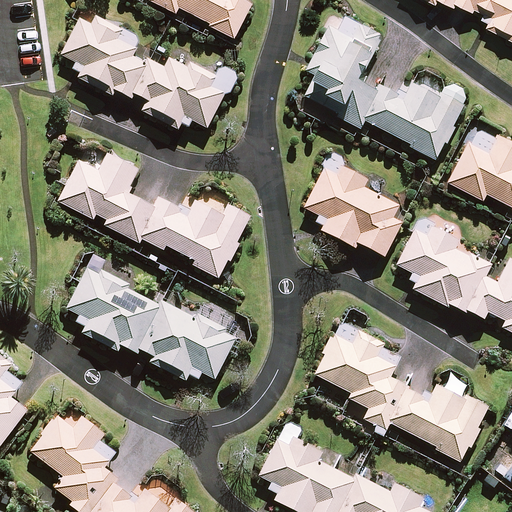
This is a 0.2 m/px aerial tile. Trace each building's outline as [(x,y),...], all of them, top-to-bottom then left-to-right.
[(152,0),(176,13),(180,7),(213,23),(210,27),(232,38),(249,5),(239,0),(152,0)] [(511,0),(435,0),(437,1),(437,0),(447,0),(457,5),(459,0),(464,0),(494,15),(489,25),(511,36),(511,0)] [(92,26),(81,20),(63,56),(85,67),(79,78),(113,95),(117,87),(147,102),(143,110),(177,128),(184,115),(207,127),(223,96),(209,89),(215,76),(190,64),(188,69),(169,59),(163,71),(133,56),(137,48),(116,38),(120,29),(97,17),(92,26)] [(317,76),(308,94),(339,109),(336,115),(361,128),(364,122),(435,158),(462,105),(443,95),(441,99),(413,85),(406,99),(379,86),(377,89),(358,80),(380,37),(357,25),(350,40),(329,29),(308,71),(317,76)] [(467,147),(449,183),(485,201),(488,195),(511,206),(511,145),(498,138),(488,158),(467,147)] [(101,172),(81,161),(60,202),(140,243),(143,237),(166,249),(168,246),(196,260),(194,265),(218,277),(248,217),(226,206),(223,213),(198,201),(186,224),(176,219),(180,211),(155,199),(151,207),(125,193),(137,170),(109,156),(101,172)] [(338,176),(323,169),(303,209),(327,220),(323,228),(356,245),(357,243),(384,256),(401,222),(391,217),(397,206),(361,188),(365,180),(342,168),(338,176)] [(428,240),(416,233),(399,266),(421,277),(414,289),(466,315),(469,310),(485,318),(488,311),(506,320),(502,327),(511,331),(511,260),(510,260),(497,286),(483,279),(490,265),(456,248),(460,239),(435,226),(428,240)] [(101,274),(88,268),(67,311),(89,322),(84,332),(116,348),(119,343),(152,359),(151,362),(185,379),(192,366),(215,378),(235,338),(224,332),(225,329),(197,315),(195,318),(162,301),(161,304),(127,287),(129,284),(103,271),(101,274)] [(352,346),(334,337),(316,373),(352,391),(348,398),(368,408),(363,417),(386,428),(387,425),(459,462),(485,411),(438,387),(431,402),(390,381),(396,368),(375,357),(381,345),(358,333),(352,346)] [(0,442),(24,412),(9,400),(15,393),(0,381),(0,376),(9,365),(0,357),(0,442)] [(56,418),(32,449),(66,476),(57,488),(74,501),(72,503),(83,511),(191,511),(174,499),(168,507),(144,489),(135,501),(115,486),(119,481),(104,469),(109,462),(93,450),(105,434),(83,417),(73,431),(56,418)] [(289,448),(278,442),(262,474),(284,485),(277,499),(304,511),(427,511),(418,507),(423,499),(393,484),(389,492),(357,476),(355,481),(317,462),(323,451),(295,437),(289,448)]
